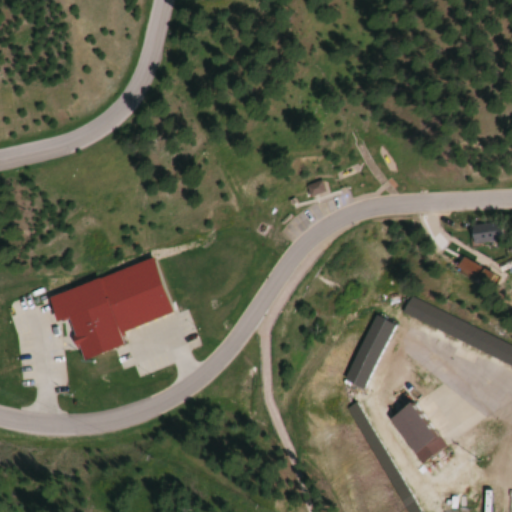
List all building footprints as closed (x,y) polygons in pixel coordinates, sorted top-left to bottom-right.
[(303,196),(319,193),(317,182),(301,184),(303,196)] [(492,242),(491,223),(462,224),(462,243),(492,242)] [(81,340),(65,298),(54,302),(44,276),(95,257),(97,262),(150,242),(169,292),(117,311),(122,325),(81,340)] [(483,362),(493,338),(404,301),(395,324),(483,362)] [(422,463),(444,443),(407,402),(385,422),(422,463)]
